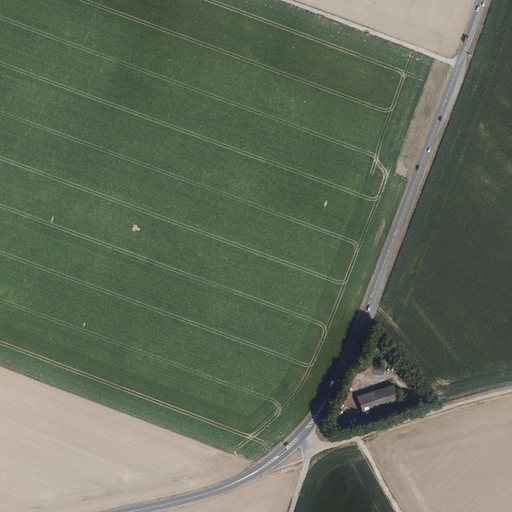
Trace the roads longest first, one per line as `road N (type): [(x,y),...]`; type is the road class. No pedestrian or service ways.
road 1 (secondary): [(334,382),(482,0)]
road 2 (unclassified): [(315,449),(511,389)]
road 3 (track): [(282,0),(459,64)]
